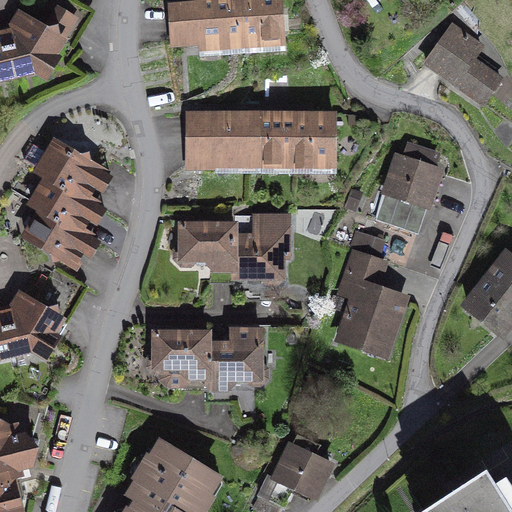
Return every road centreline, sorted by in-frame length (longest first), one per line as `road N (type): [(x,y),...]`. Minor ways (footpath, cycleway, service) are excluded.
road 1 (residential): [(320,511),(409,425),(421,353),(482,183),(465,137),(429,107),(378,98),(342,67),(316,0)]
road 2 (residential): [(59,511),(145,230),(154,176),(136,95)]
road 3 (residential): [(136,95),(82,97),(39,120),(0,170)]
